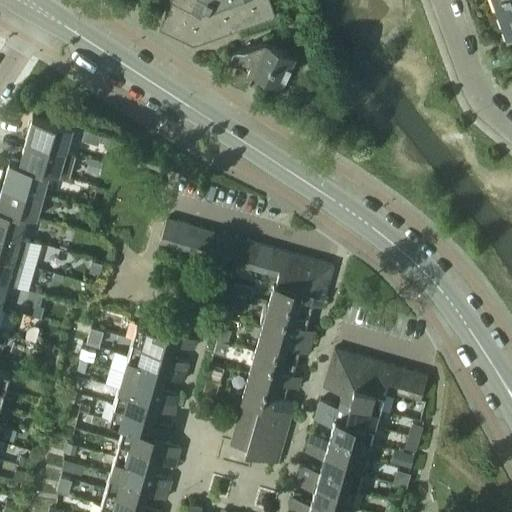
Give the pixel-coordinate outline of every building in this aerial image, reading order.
[(170,0),(171,1),(163,18),(161,21),(170,26),(179,23),(185,40),(193,44),(275,15),(269,0),(170,0)] [(511,0),(493,0),(498,12),(511,6),(511,0)] [(511,6),(498,12),(507,37),(511,35),(511,6)] [(280,86),(295,55),(264,40),(232,52),(228,61),(238,66),(230,83),(245,90),(253,73),(280,86)] [(72,126),(32,115),(25,139),(65,150),(72,126)] [(65,150),(25,139),(19,161),(19,163),(49,171),(68,176),(74,153),(65,150)] [(19,161),(9,158),(2,182),(42,194),(49,171),(19,163),(19,161)] [(89,158),(86,169),(98,172),(101,161),(89,158)] [(2,182),(0,189),(0,206),(28,214),(27,215),(35,217),(42,194),(2,182)] [(0,231),(19,237),(20,236),(26,215),(27,215),(28,214),(0,206),(0,231)] [(166,217),(159,243),(171,246),(178,220),(166,217)] [(178,220),(171,246),(182,249),(189,223),(178,220)] [(193,253),(201,227),(189,223),(182,249),(193,253)] [(205,256),(212,230),(201,227),(193,253),(205,256)] [(216,259),(223,233),(212,230),(205,256),(216,259)] [(41,243),(30,239),(20,236),(19,237),(0,231),(0,256),(23,263),(35,266),(41,243)] [(228,262),(235,236),(223,233),(216,259),(228,262)] [(240,266),(248,240),(235,236),(228,262),(240,266)] [(253,270),(261,244),(248,240),(240,266),(253,270)] [(265,273),(273,247),(261,244),(253,270),(265,273)] [(277,276),(284,250),(273,247),(265,273),(274,276),(277,276)] [(284,250),(277,276),(275,283),(288,286),(297,254),(284,250)] [(288,286),(300,290),(309,257),(297,254),(288,286)] [(0,281),(6,283),(7,282),(17,285),(23,263),(0,256),(0,281)] [(309,257),(300,290),(312,293),(321,261),(309,257)] [(92,259),(90,265),(94,272),(99,273),(102,263),(92,259)] [(333,264),(332,264),(321,261),(312,293),(324,296),(333,264)] [(274,276),(266,304),(309,316),(312,304),(314,300),(322,302),(324,296),(312,293),(300,290),(288,286),(275,283),(277,276),(274,276)] [(220,279),(218,288),(228,291),(229,291),(231,282),(230,282),(220,279)] [(266,304),(260,327),(311,341),(314,333),(305,331),(306,327),(309,316),(266,304)] [(195,338),(194,337),(137,321),(132,338),(172,349),(174,343),(192,348),(195,338)] [(98,346),(102,330),(90,326),(85,342),(98,346)] [(217,339),(228,342),(231,330),(220,327),(217,339)] [(260,327),(253,350),(296,361),(299,350),(300,346),(309,348),(311,341),(260,327)] [(172,349),(132,338),(127,354),(186,371),(188,361),(170,356),(172,349)] [(326,376),(339,380),(346,351),(334,347),(326,376)] [(81,348),(78,357),(86,359),(93,361),(95,352),(89,350),(81,348)] [(253,350),(246,373),(278,382),(289,385),(298,387),(300,379),(291,377),(292,373),(296,361),(253,350)] [(350,383),(358,354),(346,351),(339,380),(350,383)] [(123,370),(163,382),(164,375),(183,380),(186,371),(127,354),(123,370)] [(361,387),(369,357),(358,354),(350,383),(361,387)] [(373,390),(381,360),(369,357),(361,387),(373,390)] [(79,359),(76,370),(82,372),(84,372),(87,361),(86,361),(79,359)] [(385,391),(386,389),(393,364),(381,360),(373,390),(384,394),(385,391)] [(393,364),(386,389),(385,391),(397,394),(404,367),(393,364)] [(404,367),(397,394),(408,397),(416,370),(404,367)] [(0,387),(4,389),(9,372),(0,369),(0,387)] [(163,382),(123,370),(118,387),(176,403),(179,393),(161,388),(163,382)] [(420,401),(427,374),(416,370),(408,397),(420,401)] [(246,373),(240,396),(242,397),(291,412),(292,409),(294,402),(292,402),(285,400),(286,396),(289,385),(278,382),(246,373)] [(384,394),(373,390),(361,387),(350,383),(339,380),(326,376),(323,386),(341,391),(339,398),(379,410),(384,394)] [(218,383),(205,379),(201,392),(203,393),(208,394),(215,396),(218,383)] [(77,393),(81,394),(83,384),(79,383),(71,381),(69,390),(76,393),(77,393)] [(85,385),(83,392),(94,395),(96,388),(85,385)] [(176,403),(118,387),(113,403),(153,414),(155,408),(174,413),(176,403)] [(68,391),(65,401),(73,403),(76,393),(73,392),(68,391)] [(242,397),(230,441),(247,446),(245,452),(277,461),(291,412),(242,397)] [(379,410),(339,398),(338,404),(319,398),(316,408),(375,425),(379,410)] [(153,414),(113,403),(109,419),(123,423),(124,423),(164,434),(163,435),(167,436),(170,426),(151,420),(153,414)] [(316,408),(314,418),(332,423),(330,430),(370,442),(375,425),(316,408)] [(39,423),(38,423),(30,421),(27,430),(35,432),(36,432),(39,423)] [(119,439),(177,456),(180,446),(162,441),(163,435),(164,434),(124,423),(123,423),(119,439)] [(421,426),(411,423),(408,435),(418,438),(421,426)] [(370,442),(330,430),(329,436),(310,431),(307,441),(366,458),(370,442)] [(418,438),(408,435),(405,448),(414,450),(418,438)] [(32,442),(33,439),(24,436),(21,445),(31,448),(32,442)] [(177,456),(119,439),(114,455),(154,467),(156,460),(175,465),(177,456)] [(321,463),(361,474),(366,458),(307,441),(304,450),(323,455),(321,463)] [(64,451),(73,454),(76,445),(66,442),(64,451)] [(405,451),(401,463),(410,466),(413,454),(405,451)] [(168,488),(171,478),(152,473),(154,467),(114,455),(110,472),(168,488)] [(18,464),(25,466),(27,458),(20,456),(18,464)] [(72,461),(64,459),(62,468),(69,471),(72,461)] [(361,474),(321,463),(319,468),(301,463),(298,473),(356,490),(361,474)] [(21,482),(22,482),(25,471),(24,471),(15,468),(12,478),(21,482)] [(396,469),(392,482),(402,485),(406,486),(409,474),(410,473),(408,472),(396,469)] [(168,488),(110,472),(105,488),(145,499),(147,492),(166,498),(168,488)] [(356,490),(298,473),(295,483),(314,488),(312,495),(352,506),(356,490)] [(9,491),(8,496),(16,498),(19,489),(14,488),(9,491)] [(145,499),(105,488),(101,504),(129,511),(161,511),(162,510),(143,505),(145,499)] [(392,499),(397,501),(399,494),(394,493),(388,491),(386,497),(392,499)] [(291,495),(288,506),(310,511),(350,511),(352,506),(312,495),(310,501),(291,495)] [(15,503),(6,500),(3,511),(8,511),(12,511),(14,507),(15,503)] [(386,511),(393,511),(396,502),(392,501),(387,500),(384,511),(386,511)] [(186,511),(200,511),(202,506),(189,503),(186,511)]
